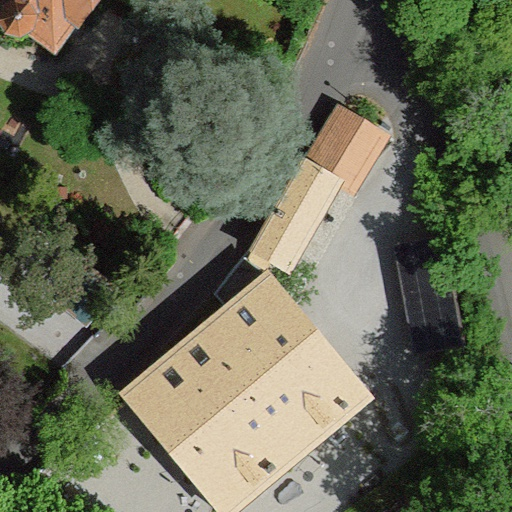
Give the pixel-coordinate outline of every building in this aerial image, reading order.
[(77,23),(80,25),(98,0),(0,0),(0,8),(7,14),(15,9),(23,10),(31,16),(32,25),(30,31),(40,39),(61,12),(77,23)] [(15,9),(7,14),(4,22),(5,30),(11,37),(22,37),(30,31),(32,25),(31,16),(23,10),(15,9)] [(61,12),(40,39),(36,44),(51,56),(77,23),(61,12)] [(388,139),(344,111),(306,168),(337,184),(341,177),(358,187),(388,139)] [(337,184),(306,168),(259,252),(291,270),(337,184)] [(463,340),(441,229),(397,238),(418,349),(463,340)] [(353,408),(259,294),(143,389),(174,425),(239,503),(353,408)] [(174,425),(143,389),(65,454),(95,490),(174,425)]
